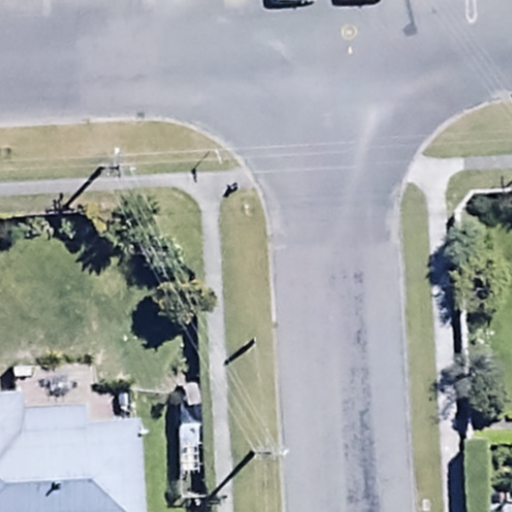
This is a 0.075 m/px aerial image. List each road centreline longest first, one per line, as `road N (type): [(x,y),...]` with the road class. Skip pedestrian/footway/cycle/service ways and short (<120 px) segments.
road 1 (residential): [(311,54),(338,511)]
road 2 (residential): [(0,74),(311,54)]
road 3 (residential): [(311,54),(447,47)]
